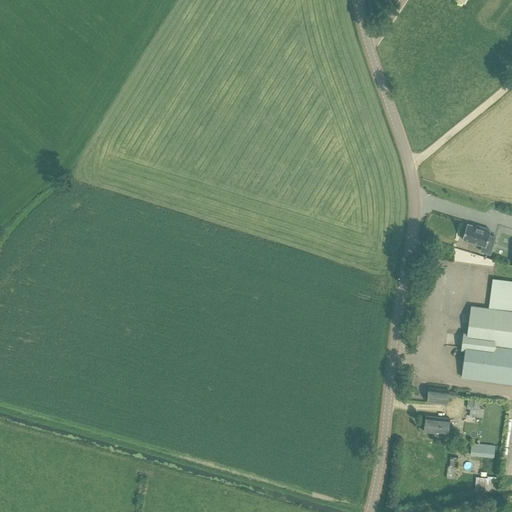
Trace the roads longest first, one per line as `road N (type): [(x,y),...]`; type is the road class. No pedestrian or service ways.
road 1 (tertiary): [(369,511),(416,213),(411,168),(357,0)]
road 2 (track): [(411,168),(511,82)]
